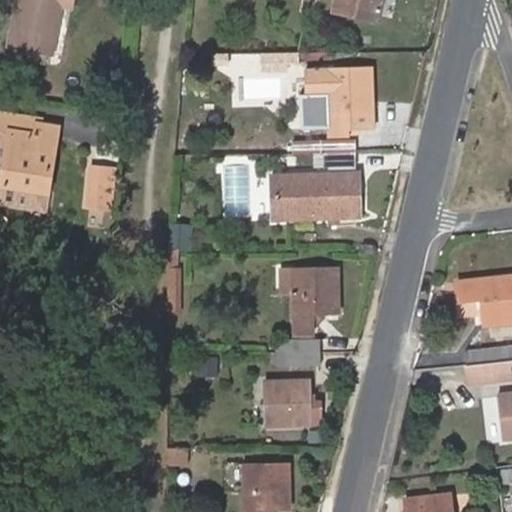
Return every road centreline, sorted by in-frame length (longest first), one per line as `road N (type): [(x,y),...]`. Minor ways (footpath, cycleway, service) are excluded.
road 1 (track): [(181,0),(149,260),(151,511)]
road 2 (residential): [(425,206),(356,511)]
road 3 (residential): [(471,0),(425,206)]
